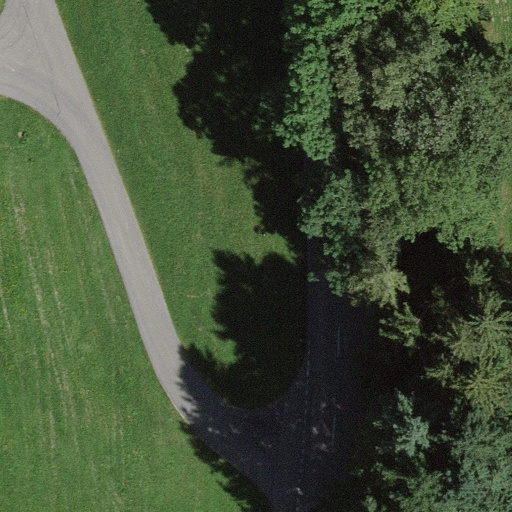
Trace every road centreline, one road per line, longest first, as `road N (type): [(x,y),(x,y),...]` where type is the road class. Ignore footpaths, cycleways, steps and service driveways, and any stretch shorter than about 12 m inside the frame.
road 1 (residential): [(328,487),(236,437),(188,394),(60,63)]
road 2 (tertiary): [(318,0),(335,292),(328,487)]
